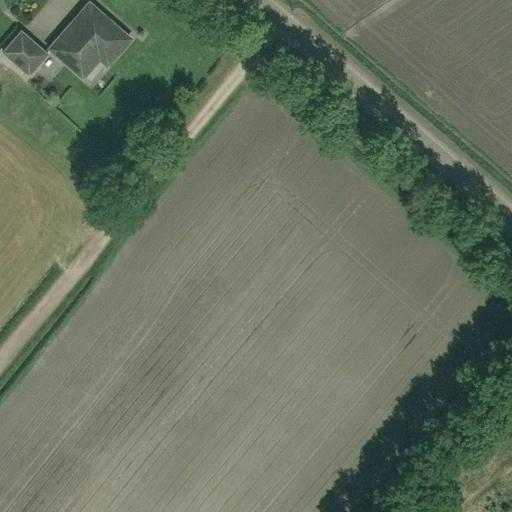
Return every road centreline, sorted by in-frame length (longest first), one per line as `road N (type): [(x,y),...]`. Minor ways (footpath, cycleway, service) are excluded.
road 1 (track): [(0,372),(283,16)]
road 2 (unclassified): [(511,217),(263,0)]
